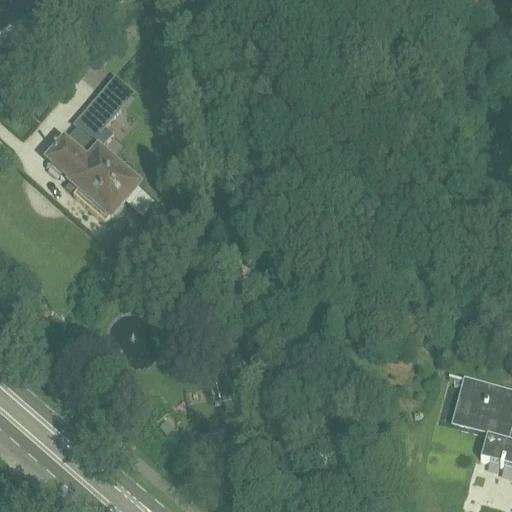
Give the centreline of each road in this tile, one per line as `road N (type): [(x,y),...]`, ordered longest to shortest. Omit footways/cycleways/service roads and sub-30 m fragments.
road 1 (residential): [(242,298),(211,137),(197,0)]
road 2 (residential): [(511,331),(242,298)]
road 3 (residential): [(297,511),(242,298)]
road 4 (primary): [(163,511),(0,377)]
road 5 (primary): [(0,423),(103,511)]
